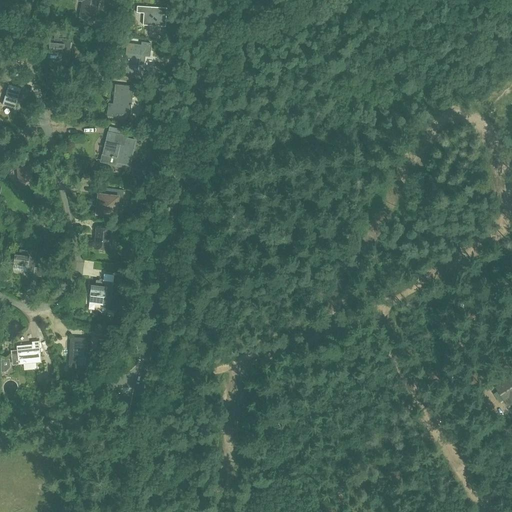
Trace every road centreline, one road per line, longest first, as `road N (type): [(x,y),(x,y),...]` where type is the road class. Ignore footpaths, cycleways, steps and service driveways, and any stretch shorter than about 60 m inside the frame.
road 1 (tertiary): [(115,511),(215,0)]
road 2 (track): [(141,380),(236,357),(324,322),(511,218)]
road 3 (track): [(324,322),(451,103),(485,106),(511,187)]
road 4 (track): [(201,68),(284,49),(336,61),(407,101),(451,103)]
road 5 (track): [(499,511),(375,298)]
road 6 (track): [(222,511),(236,357)]
